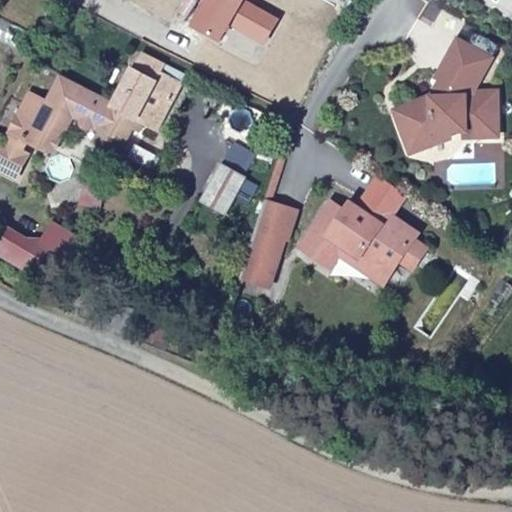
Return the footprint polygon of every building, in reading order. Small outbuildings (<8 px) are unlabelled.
[(498,134),(496,91),(471,93),(471,80),(478,81),(491,59),(458,42),(442,72),(447,82),(452,82),(452,98),(426,99),(403,110),(407,121),(401,124),(409,142),(427,141),(435,139),(435,133),(479,130),(482,135),(498,134)] [(156,127),(179,86),(153,73),(158,63),(141,56),(112,104),(136,117),(156,127)] [(185,75),(158,63),(153,73),(179,86),(185,75)] [(136,117),(112,104),(58,76),(48,95),(28,85),(8,123),(49,146),(66,119),(77,124),(74,130),(85,136),(89,130),(96,134),(88,150),(110,161),(136,117)] [(407,121),(403,110),(396,113),(401,124),(407,121)] [(229,211),(243,175),(219,165),(205,201),(229,211)] [(102,209),(107,180),(86,178),(82,206),(102,209)] [(285,206),(268,200),(242,275),(271,285),(280,259),(273,254),(283,240),(285,235),(276,232),(285,206)] [(426,247),(413,238),(418,232),(389,213),(382,223),(368,213),(352,203),(346,211),(333,203),(304,247),(332,265),(339,253),(345,245),(389,274),(401,258),(413,266),(426,247)] [(389,213),(374,203),(368,213),(382,223),(389,213)] [(291,237),(300,211),(285,206),(276,232),(291,237)] [(44,248),(13,226),(0,246),(0,247),(30,268),(44,248)] [(45,278),(64,250),(49,241),(44,248),(30,268),(45,278)] [(345,245),(339,253),(383,282),(389,274),(345,245)]
